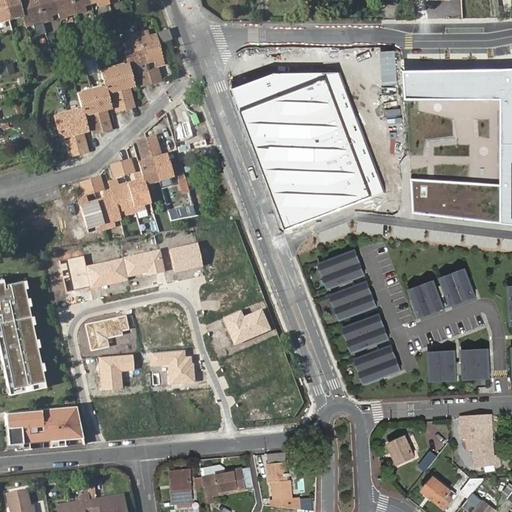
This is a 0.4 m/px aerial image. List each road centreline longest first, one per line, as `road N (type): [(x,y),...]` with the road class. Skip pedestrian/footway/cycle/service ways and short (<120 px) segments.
road 1 (residential): [(97,455),(70,327),(85,312),(160,294),(180,297),(190,310),(227,412),(219,445)]
road 2 (tertiary): [(199,74),(326,424)]
road 3 (residential): [(203,41),(511,36)]
road 4 (residential): [(199,74),(91,168),(0,196)]
road 5 (residential): [(280,244),(354,216),(511,235)]
road 6 (tertiary): [(280,244),(213,68)]
road 7 (tertiary): [(343,404),(280,244)]
road 8 (residential): [(359,415),(511,406)]
